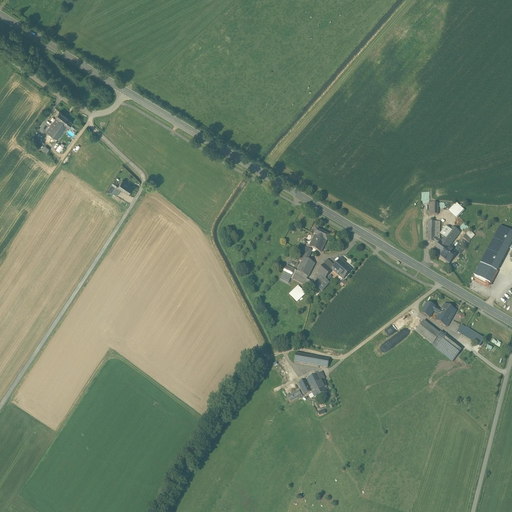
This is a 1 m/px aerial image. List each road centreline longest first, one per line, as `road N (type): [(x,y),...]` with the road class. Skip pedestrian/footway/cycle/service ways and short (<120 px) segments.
road 1 (secondary): [(0,14),(511,322)]
road 2 (track): [(280,351),(203,421),(149,511)]
road 3 (track): [(203,421),(114,354),(57,433)]
road 4 (unclassified): [(511,354),(472,511)]
